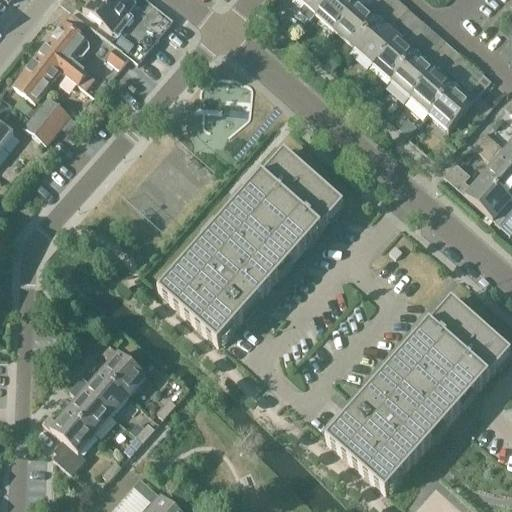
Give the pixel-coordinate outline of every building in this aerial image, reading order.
[(94,0),(82,15),(112,39),(117,43),(112,50),(115,52),(129,63),(137,70),(173,26),(143,2),(136,9),(124,0),(94,0)] [(296,0),(296,1),(305,8),(298,16),(309,26),(316,18),(332,0),(296,0)] [(332,0),(316,18),(335,35),(365,0),(352,0),(351,0),(332,0)] [(365,0),(335,35),(354,52),(379,24),(366,13),(377,0),(365,0)] [(354,52),(373,69),(416,20),(408,13),(389,33),(379,24),(354,52)] [(416,20),(373,69),(391,85),(416,57),(404,47),(422,26),(416,20)] [(64,26),(59,32),(39,57),(61,75),(61,74),(79,88),(88,76),(71,63),(72,60),(75,63),(82,62),(89,52),(88,47),(85,45),(86,43),(64,26)] [(416,57),(391,85),(410,102),(453,53),(445,46),(427,67),(416,57)] [(120,74),(129,63),(115,52),(106,64),(120,74)] [(460,59),(453,53),(410,102),(429,119),(454,91),(441,80),(460,59)] [(35,107),(61,75),(39,57),(13,89),(35,107)] [(491,87),(482,80),(464,100),(454,91),(429,119),(448,136),(473,108),(472,108),(491,87)] [(46,103),(39,112),(62,129),(68,121),(46,103)] [(46,150),(62,129),(39,112),(23,132),(46,150)] [(0,155),(13,138),(0,127),(0,155)] [(479,143),(511,172),(511,147),(505,155),(485,137),(479,143)] [(483,181),(510,205),(511,202),(511,172),(479,143),(472,151),(493,169),(483,181)] [(160,294),(158,297),(156,298),(216,351),(218,350),(220,347),(217,345),(229,331),(232,334),(328,225),(325,223),(337,209),(340,211),(342,209),(283,156),(281,158),(284,161),(272,175),(268,172),(215,232),(218,235),(206,248),(203,246),(172,280),(175,283),(163,297),(160,294)] [(464,201),(492,226),(500,233),(511,218),(511,207),(510,206),(510,205),(483,181),(472,192),(465,186),(471,180),(457,168),(444,182),(465,200),(464,201)] [(436,321),(393,369),(340,429),(343,432),(330,445),(327,443),(325,445),(324,447),(384,500),(385,498),(387,496),(384,493),(396,479),(399,482),(430,447),(427,445),(439,431),(442,433),(495,374),(492,371),(494,369),(505,357),(508,360),(510,358),(450,305),(448,307),(451,310),(439,323),(436,321)] [(100,378),(129,403),(146,384),(110,352),(103,359),(111,366),(100,378)] [(75,391),(112,422),(129,403),(100,378),(90,390),(82,383),(75,391)] [(112,422),(75,391),(69,398),(77,405),(67,417),(95,441),(112,422)] [(163,424),(176,409),(169,404),(156,418),(163,424)] [(49,421),(42,429),(50,436),(63,448),(54,458),(57,461),(53,465),(72,482),(86,466),(79,460),(95,441),(67,417),(57,428),(49,421)] [(148,428),(135,443),(142,449),(154,434),(148,428)] [(130,462),(142,449),(135,443),(123,456),(130,462)] [(114,466),(102,480),(109,486),(121,472),(114,466)] [(171,511),(140,484),(133,492),(154,510),(152,511),(171,511)]
